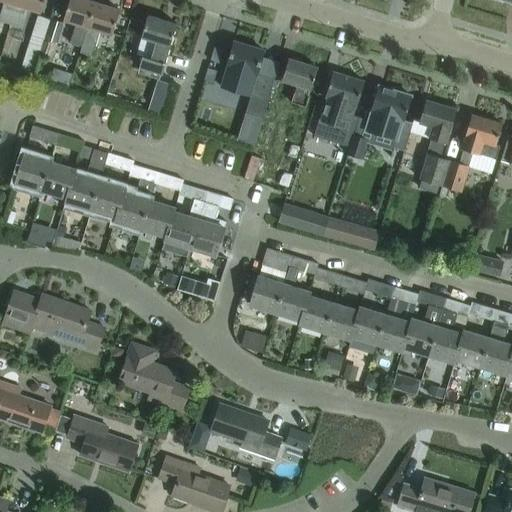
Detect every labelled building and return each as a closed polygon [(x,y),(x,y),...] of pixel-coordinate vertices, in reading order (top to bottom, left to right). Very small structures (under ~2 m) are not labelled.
[(9,25),(17,0),(0,0),(4,0),(0,13),(0,22),(9,25)] [(17,0),(9,25),(21,29),(29,8),(40,12),(43,0),(17,0)] [(81,46),(95,2),(87,0),(69,0),(63,19),(76,23),(70,43),(81,46)] [(95,2),(81,46),(80,52),(92,56),(100,30),(112,34),(119,10),(95,2)] [(44,39),(50,19),(37,15),(20,70),(33,74),(44,41),(43,41),(44,39)] [(147,15),(141,34),(141,37),(156,42),(151,58),(143,55),(139,68),(161,74),(177,24),(147,15)] [(57,43),(64,24),(50,19),(44,39),(57,43)] [(273,52),(233,40),(219,92),(259,103),(273,52)] [(42,77),(51,43),(44,41),(33,74),(42,77)] [(66,58),(62,68),(78,75),(83,65),(66,58)] [(288,58),(282,77),(281,80),(297,85),(288,113),(302,117),(317,67),(288,58)] [(113,74),(97,69),(90,92),(105,97),(113,74)] [(333,72),(327,91),(325,96),(319,119),(330,122),(349,128),(364,81),(333,72)] [(157,80),(148,110),(161,114),(171,84),(157,80)] [(393,147),(394,148),(404,151),(413,123),(403,120),(410,96),(379,86),(371,111),(366,109),(360,128),(395,140),(393,147)] [(224,98),(217,96),(213,116),(220,118),(224,98)] [(262,97),(257,131),(269,133),(274,99),(262,97)] [(441,185),(448,160),(440,157),(444,143),(445,143),(456,110),(425,100),(418,124),(431,129),(428,138),(431,139),(419,179),(441,185)] [(448,160),(441,185),(461,192),(469,166),(472,152),(495,159),(499,146),(495,145),(502,124),(471,114),(461,149),(463,149),(459,163),(448,160)] [(55,144),(58,133),(44,129),(41,140),(55,144)] [(58,133),(55,144),(69,149),(73,138),(58,133)] [(511,136),(508,135),(502,154),(500,160),(511,163),(511,136)] [(366,139),(355,136),(346,160),(359,164),(366,139)] [(94,149),(83,145),(79,156),(90,160),(94,149)] [(269,172),(274,150),(263,147),(258,170),(269,172)] [(100,181),(108,153),(95,148),(86,175),(74,173),(66,201),(91,209),(100,181)] [(108,153),(105,164),(119,168),(122,157),(108,153)] [(41,190),(50,161),(24,154),(15,182),(41,190)] [(66,201),(74,173),(76,169),(50,161),(41,190),(66,197),(65,201),(66,201)] [(154,183),(157,172),(143,167),(134,195),(124,192),(116,221),(140,228),(149,200),(154,183)] [(168,187),(171,176),(157,172),(154,183),(168,187)] [(116,221),(124,192),(125,188),(100,181),(91,209),(92,209),(116,216),(115,220),(116,221)] [(204,202),(207,191),(193,187),(189,198),(194,199),(189,216),(174,212),(165,240),(190,247),(204,202)] [(207,191),(204,202),(218,206),(221,195),(207,191)] [(165,240),(174,212),(175,208),(149,200),(140,228),(165,236),(164,239),(165,240)] [(218,206),(204,202),(190,247),(215,255),(225,223),(215,220),(218,206)] [(328,217),(283,204),(278,221),(322,235),(324,229),(328,218),(328,217)] [(9,210),(5,222),(12,224),(15,212),(9,210)] [(375,231),(328,218),(324,229),(322,235),(323,235),(370,248),(375,231)] [(425,248),(434,257),(444,247),(434,238),(425,248)] [(401,239),(402,256),(418,255),(418,239),(401,239)] [(275,312),(292,255),(267,248),(262,265),(258,276),(250,304),(275,312)] [(503,261),(473,253),(469,269),(499,277),(503,261)] [(300,324),(309,296),(310,292),(294,287),(299,270),(303,271),(307,260),(292,255),(275,312),(300,319),(299,323),(300,324)] [(339,286),(342,275),(327,270),(324,281),(339,286)] [(342,275),(339,286),(353,290),(356,279),(342,275)] [(206,288),(180,280),(177,290),(213,301),(218,286),(207,283),(206,288)] [(394,287),(379,282),(376,293),(391,297),(394,287)] [(409,291),(394,287),(391,297),(391,298),(405,302),(409,291)] [(42,294),(40,299),(14,290),(2,323),(30,333),(32,327),(63,337),(97,349),(104,327),(87,321),(90,310),(42,294)] [(443,309),(446,298),(431,294),(428,305),(441,309),(443,309)] [(325,331),(333,303),(309,296),(300,324),(325,331)] [(453,362),(463,330),(468,313),(470,306),(446,298),(443,309),(441,309),(439,317),(436,326),(437,326),(429,355),(453,362)] [(350,339),(358,311),(333,303),(325,331),(350,339)] [(495,321),(498,310),(483,305),(480,316),(494,321),(495,321)] [(377,344),(386,315),(360,307),(350,339),(352,340),(353,337),(377,344)] [(489,338),(503,342),(508,325),(511,314),(498,310),(495,321),(494,321),(489,338)] [(392,317),(386,315),(377,343),(402,351),(411,321),(392,317)] [(429,355),(437,326),(436,326),(412,319),(411,321),(404,347),(429,355)] [(246,329),(241,347),(262,352),(266,335),(246,329)] [(489,338),(463,330),(453,362),(454,363),(455,359),(481,367),(489,338)] [(511,350),(511,344),(503,342),(489,338),(481,367),(505,374),(511,350)] [(132,343),(121,374),(119,380),(150,391),(148,398),(182,409),(190,388),(172,382),(176,371),(151,363),(155,351),(132,343)] [(337,378),(344,356),(328,352),(324,366),(329,368),(326,375),(337,378)] [(21,388),(6,383),(0,381),(0,418),(41,432),(50,406),(19,395),(21,388)] [(220,404),(213,423),(211,429),(243,440),(240,448),(274,459),(281,438),(264,431),(268,420),(220,404)] [(74,415),(73,418),(66,437),(84,443),(80,454),(128,471),(137,444),(106,433),(108,427),(74,415)] [(67,420),(60,417),(55,431),(63,434),(67,420)] [(153,437),(157,428),(147,424),(144,434),(153,437)] [(290,428),(285,444),(306,451),(312,436),(290,428)] [(166,455),(165,459),(158,478),(176,484),(172,495),(220,511),(229,485),(197,474),(200,467),(166,455)] [(240,468),(235,481),(253,487),(257,474),(240,468)] [(397,506),(416,511),(418,511),(432,511),(433,509),(442,511),(467,511),(474,492),(425,478),(422,489),(404,483),(397,506)] [(489,495),(484,511),(511,511),(511,489),(510,489),(507,500),(489,495)] [(0,511),(8,511),(5,511),(8,500),(0,497),(0,511)]
